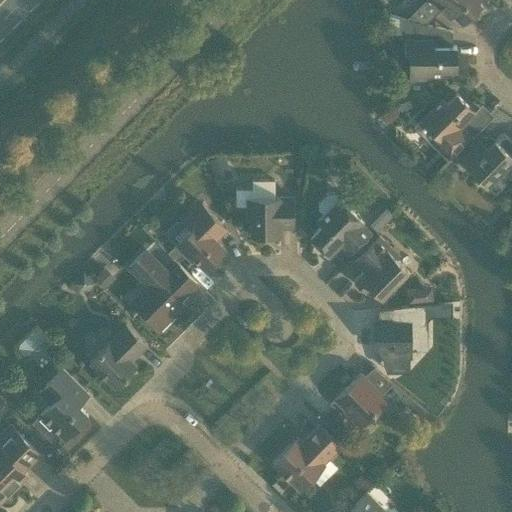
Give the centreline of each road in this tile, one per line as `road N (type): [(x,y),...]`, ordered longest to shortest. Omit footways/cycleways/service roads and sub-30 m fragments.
road 1 (residential): [(222,467),(342,344),(342,310),(291,265),(249,267),(179,357),(153,410)]
road 2 (tertiary): [(0,233),(228,0)]
